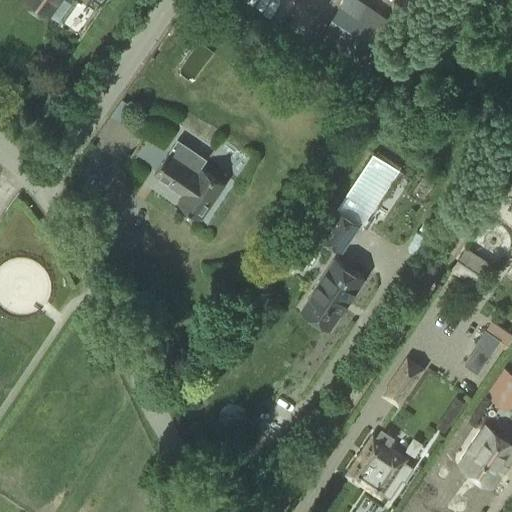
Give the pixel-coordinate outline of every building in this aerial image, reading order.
[(25,0),(48,16),(48,14),(62,24),(77,1),(75,0),(25,0)] [(347,0),(321,40),(367,69),(393,25),(353,0),(347,0)] [(425,85),(400,69),(398,67),(383,90),(410,107),(425,85)] [(112,116),(102,130),(132,151),(142,137),(112,116)] [(202,218),(225,183),(201,167),(198,170),(170,151),(154,174),(183,193),(178,202),(202,218)] [(360,224),(362,226),(399,170),(374,153),(337,207),(318,235),(342,251),(360,224)] [(492,263),(466,245),(449,270),(464,280),(468,274),(479,282),(492,263)] [(342,315),(343,315),(368,277),(334,254),(310,290),(310,291),(298,309),(331,331),(342,315)] [(511,339),(511,333),(492,320),(486,329),(500,339),(497,343),(506,349),(511,339)] [(497,343),(500,339),(486,329),(476,344),(481,347),(468,366),(478,372),(497,343)] [(422,367),(407,357),(383,394),(399,403),(422,367)] [(488,395),(508,409),(511,402),(511,373),(505,369),(488,395)] [(460,464),(493,486),(511,459),(511,443),(486,426),(460,464)] [(394,437),(382,429),(376,437),(373,435),(347,473),(363,484),(364,482),(367,484),(366,486),(381,496),(384,492),(390,496),(403,477),(397,473),(407,457),(392,447),(391,448),(388,446),(394,437)]
